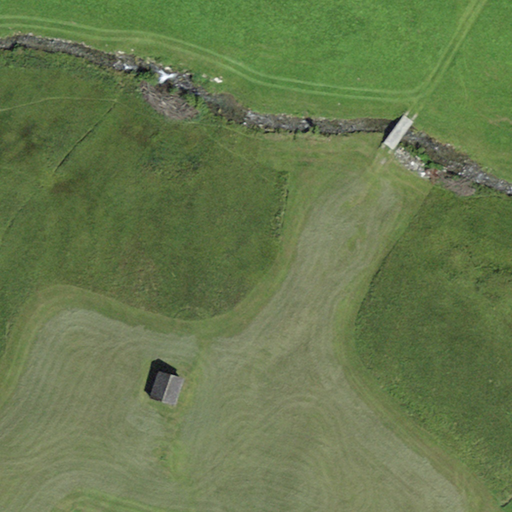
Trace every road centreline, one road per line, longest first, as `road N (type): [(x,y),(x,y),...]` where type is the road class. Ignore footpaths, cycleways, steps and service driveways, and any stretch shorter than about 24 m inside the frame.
road 1 (track): [(471,0),(354,204),(228,329),(199,397),(198,439),(154,511)]
road 2 (track): [(0,24),(143,37),(216,58),(275,91),(317,97),(388,92),(433,78)]
